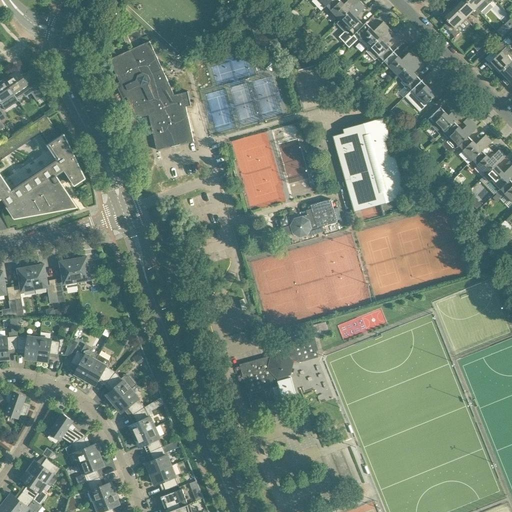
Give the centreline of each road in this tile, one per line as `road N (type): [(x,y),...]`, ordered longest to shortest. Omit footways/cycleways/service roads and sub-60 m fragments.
road 1 (tertiary): [(236,511),(124,210)]
road 2 (tertiary): [(124,210),(60,76),(60,31)]
road 3 (residential): [(53,385),(102,422),(141,511)]
road 4 (residential): [(410,13),(511,119)]
road 5 (unclassified): [(0,248),(124,210)]
